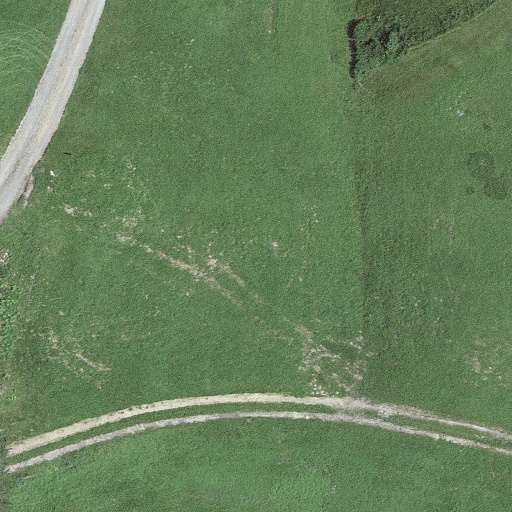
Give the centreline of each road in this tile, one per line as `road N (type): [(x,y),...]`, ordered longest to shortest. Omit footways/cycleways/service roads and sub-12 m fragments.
road 1 (track): [(0,466),(163,413),(246,406),(333,410),(511,442)]
road 2 (track): [(0,184),(87,0)]
